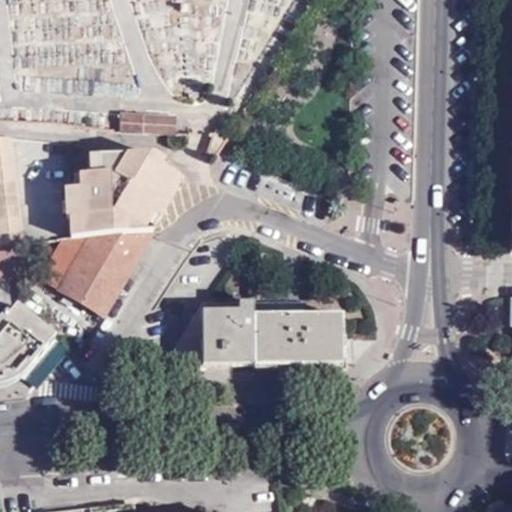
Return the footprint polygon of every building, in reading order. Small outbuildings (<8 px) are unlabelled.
[(118,114),(118,130),(118,131),(122,131),(122,119),(141,119),(141,115),(118,114)] [(175,117),(141,115),(141,119),(157,119),(156,134),(174,136),(175,117)] [(122,119),(122,131),(141,133),(141,119),(122,119)] [(141,119),(141,133),(156,134),(157,119),(141,119)] [(218,153),(229,135),(216,130),(207,155),(218,153)] [(0,246),(15,244),(23,243),(8,137),(0,136),(0,246)] [(77,237),(79,237),(88,236),(141,233),(152,217),(158,220),(174,193),(168,189),(175,177),(163,170),(163,162),(152,155),(98,157),(99,176),(89,176),(72,177),(72,187),(63,188),(64,221),(68,220),(68,219),(74,219),(76,218),(77,237)] [(99,176),(98,157),(88,157),(89,176),(99,176)] [(174,193),(180,181),(175,177),(168,189),(174,193)] [(150,233),(158,220),(152,217),(141,233),(150,233)] [(68,220),(69,238),(77,237),(76,218),(74,219),(68,219),(68,220)] [(59,288),(103,314),(150,233),(141,233),(88,236),(59,288)] [(0,277),(18,275),(15,244),(0,246),(0,277)] [(0,386),(10,386),(56,337),(32,318),(24,311),(16,305),(7,315),(3,311),(0,315),(0,386)] [(284,305),(252,306),(252,368),(340,367),(341,318),(303,318),(284,317),(284,305)] [(304,305),(284,305),(284,317),(303,318),(304,305)] [(252,368),(252,306),(201,306),(173,351),(174,358),(182,359),(185,368),(252,368)] [(182,359),(174,358),(174,359),(178,365),(185,368),(182,359)]
